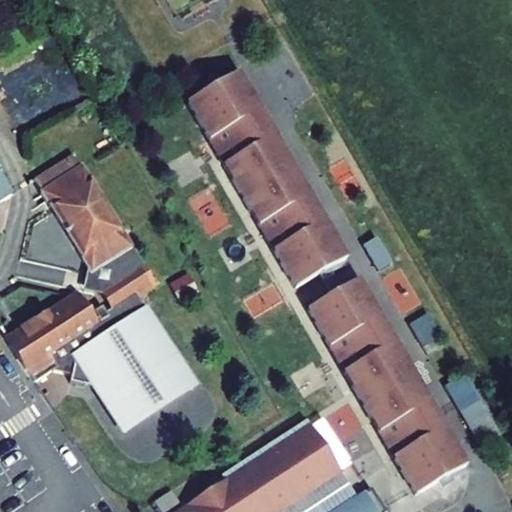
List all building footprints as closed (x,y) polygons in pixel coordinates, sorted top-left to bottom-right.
[(238,76),(187,105),(295,290),(345,261),(238,76)] [(93,325),(75,297),(32,326),(35,331),(10,347),(9,347),(34,384),(57,369),(71,372),(69,384),(89,388),(125,395),(154,377),(156,380),(180,364),(156,328),(153,330),(134,300),(154,287),(73,156),(33,181),(41,194),(40,194),(90,274),(86,288),(97,291),(112,312),(106,316),(101,308),(94,313),(99,321),(93,325)] [(0,204),(11,197),(0,179),(0,204)] [(363,248),(378,274),(391,266),(376,240),(363,248)] [(358,283),(307,312),(415,497),(466,468),(358,283)] [(7,342),(10,347),(35,331),(32,326),(7,342)] [(195,389),(180,364),(156,380),(154,377),(125,395),(89,388),(121,438),(195,389)] [(460,414),(479,448),(499,436),(479,403),(460,414)] [(383,511),(371,492),(340,511),(284,511),(340,476),(311,430),(225,485),(234,500),(215,511),(192,511),(190,508),(183,511),(383,511)] [(504,445),(499,436),(479,448),(484,457),(504,445)]
